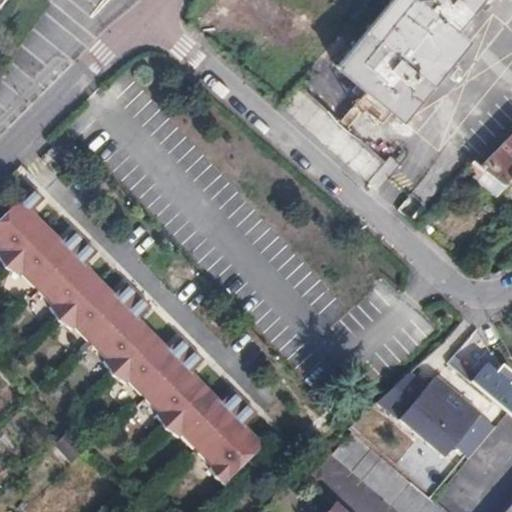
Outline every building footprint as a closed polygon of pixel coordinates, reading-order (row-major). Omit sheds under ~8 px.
[(392,0),(336,67),(401,120),(466,41),(454,31),(474,6),(484,14),(495,0),(392,0)] [(296,84),(279,105),(367,183),(385,162),(296,84)] [(511,135),(479,168),(473,163),(469,169),(479,178),(477,181),(496,198),(511,182),(511,183),(511,135)] [(31,211),(44,198),(33,187),(0,220),(0,250),(0,251),(0,259),(1,262),(4,269),(46,226),(36,215),(31,220),(26,215),(31,211)] [(31,211),(26,215),(31,220),(36,215),(31,211)] [(46,226),(4,269),(11,272),(18,276),(21,273),(37,289),(86,240),(73,228),(61,241),(57,245),(53,241),(57,237),(46,226)] [(61,241),(57,237),(53,241),(57,245),(61,241)] [(86,240),(37,289),(53,305),(51,307),(54,316),(57,322),(100,280),(90,270),(86,274),(81,269),(85,265),(98,252),(86,240)] [(90,270),(85,265),(81,269),(86,274),(90,270)] [(100,280),(57,322),(64,326),(72,330),(75,328),(92,345),(142,297),(130,284),(117,297),(113,300),(107,296),(111,291),(100,280)] [(117,297),(111,291),(107,296),(113,300),(117,297)] [(142,297),(92,345),(108,360),(106,362),(110,372),(112,377),(155,335),(145,325),(140,329),(136,325),(141,321),(153,308),(142,297)] [(145,325),(141,321),(136,325),(140,329),(145,325)] [(155,335),(112,377),(118,381),(127,386),(131,383),(146,399),(194,349),(182,338),(170,351),(166,355),(162,351),(166,346),(155,335)] [(170,351),(166,346),(162,351),(166,355),(170,351)] [(194,349),(146,399),(161,414),(159,416),(163,425),(165,431),(208,389),(197,379),(193,383),(189,378),(194,374),(206,362),(194,349)] [(448,364),(471,384),(477,376),(454,357),(448,364)] [(471,384),(507,415),(511,419),(511,383),(489,363),(477,376),(471,384)] [(197,379),(194,374),(189,378),(193,383),(197,379)] [(479,417),(434,379),(424,390),(407,375),(375,404),(443,460),(479,417)] [(208,389),(165,431),(173,435),(180,439),(184,436),(200,452),(249,404),(237,392),(224,405),(220,410),(215,405),(220,400),(208,389)] [(224,405),(220,400),(215,405),(220,410),(224,405)] [(249,404),(200,452),(217,469),(214,472),(214,475),(214,476),(217,479),(222,485),(262,445),(252,435),(248,438),(243,433),(247,430),(261,416),(249,404)] [(248,438),(252,435),(247,430),(243,433),(248,438)] [(54,446),(72,465),(88,451),(68,432),(54,446)] [(410,483),(351,434),(333,456),(399,511),(443,511),(433,503),(410,483)]
